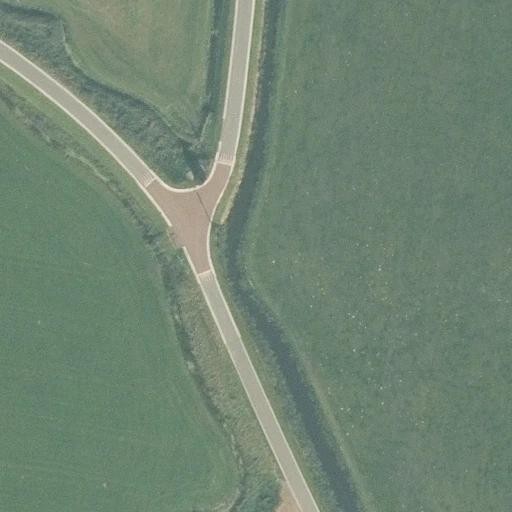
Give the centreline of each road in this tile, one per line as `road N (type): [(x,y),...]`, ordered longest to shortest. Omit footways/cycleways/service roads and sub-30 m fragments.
road 1 (tertiary): [(310,511),(179,215)]
road 2 (tertiary): [(0,50),(57,93),(179,215)]
road 3 (tertiary): [(179,215),(220,174),(244,0)]
